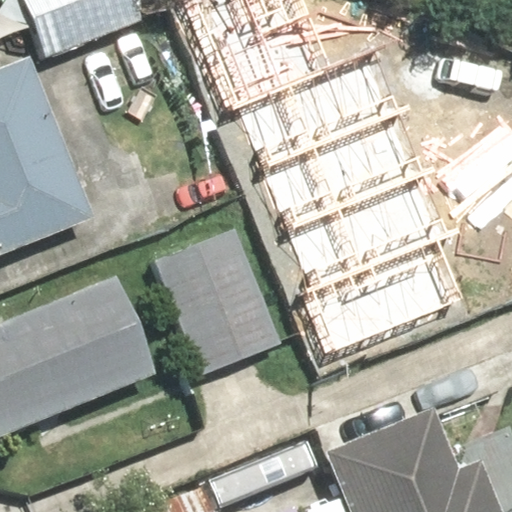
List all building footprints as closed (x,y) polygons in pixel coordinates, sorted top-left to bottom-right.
[(115,0),(6,0),(33,66),(127,28),(115,0)] [(235,123),(325,346),(445,299),(419,235),(441,226),(371,52),(330,68),(303,0),(273,0),(265,3),(263,0),(183,0),(176,3),(226,127),(235,123)] [(0,259),(87,225),(23,64),(0,73),(0,259)] [(210,237),(135,270),(183,379),(257,346),(210,237)] [(107,286),(0,328),(0,443),(147,386),(107,286)] [(427,417),(319,458),(339,511),(492,511),(474,465),(450,475),(427,417)]
